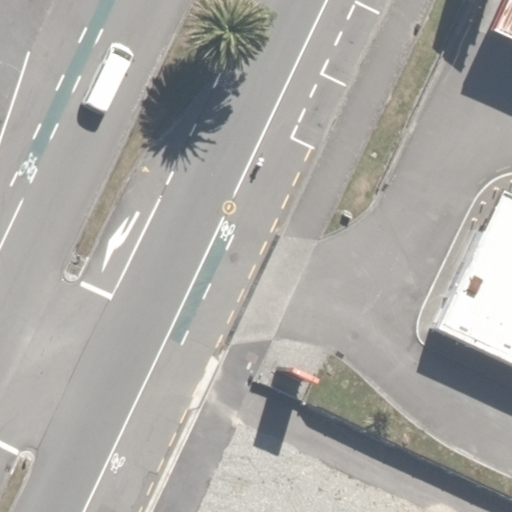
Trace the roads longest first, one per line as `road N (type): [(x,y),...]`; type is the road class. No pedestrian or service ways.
road 1 (primary): [(285,0),(100,393)]
road 2 (primary): [(0,332),(147,0)]
road 3 (primary): [(100,393),(45,511)]
